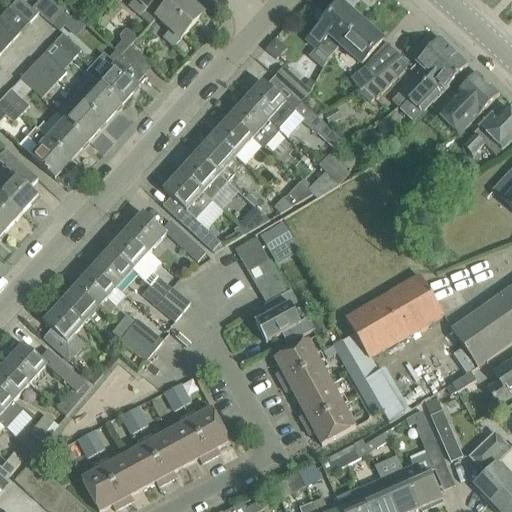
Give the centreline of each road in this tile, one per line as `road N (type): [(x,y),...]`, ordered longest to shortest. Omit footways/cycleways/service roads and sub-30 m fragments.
road 1 (residential): [(0,312),(266,20)]
road 2 (residential): [(159,511),(257,460),(262,432),(226,365)]
